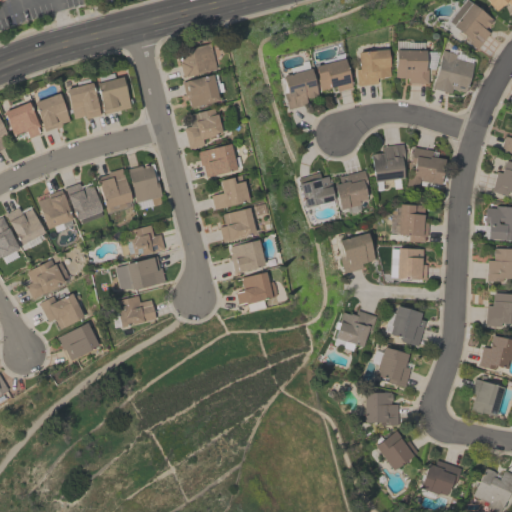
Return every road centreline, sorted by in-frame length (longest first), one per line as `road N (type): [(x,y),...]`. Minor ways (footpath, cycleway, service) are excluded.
road 1 (residential): [(427,409),(451,336),(466,152),(511,51)]
road 2 (residential): [(24,350),(0,308),(7,178),(162,129)]
road 3 (residential): [(134,25),(199,267),(193,307)]
road 4 (residential): [(333,134),(387,112),(472,133)]
road 5 (secondary): [(0,66),(134,25)]
